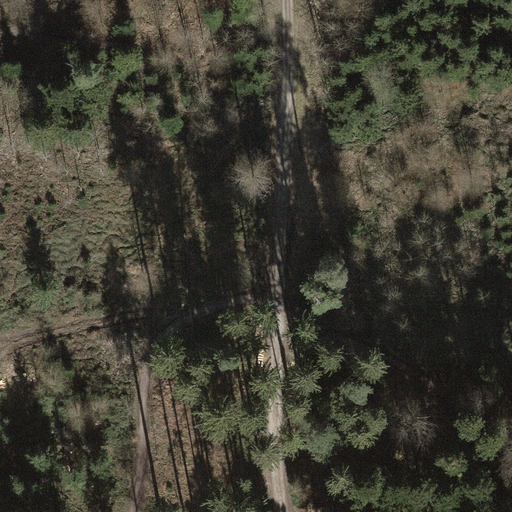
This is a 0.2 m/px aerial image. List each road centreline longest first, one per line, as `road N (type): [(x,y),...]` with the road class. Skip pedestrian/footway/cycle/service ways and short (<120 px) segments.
road 1 (track): [(132,511),(146,365),(181,320),(214,312),(280,317),(396,361),(511,432)]
road 2 (track): [(281,511),(276,407),(286,0)]
